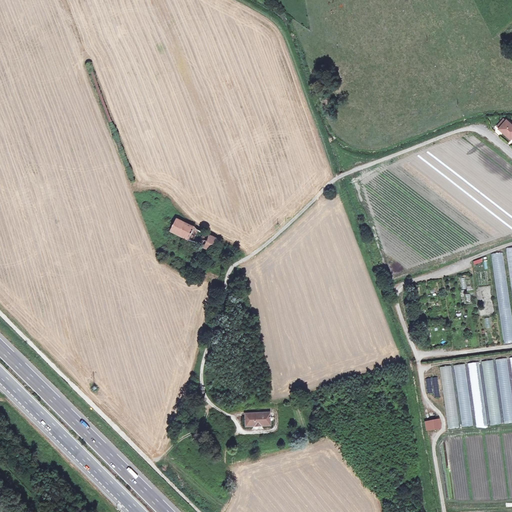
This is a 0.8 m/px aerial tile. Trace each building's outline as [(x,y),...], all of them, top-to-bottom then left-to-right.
[(502,121),(497,126),(509,137),(511,133),(511,125),(507,121),(505,123),(502,121)] [(174,198),(151,186),(146,196),(170,207),(174,198)] [(206,234),(176,220),(171,231),(209,250),(212,244),(215,245),(218,240),(208,235),(208,234),(207,233),(206,234)] [(511,342),(511,321),(503,253),(491,254),(503,344),(511,342)] [(511,423),(511,397),(507,358),(496,359),(504,424),(511,423)] [(494,360),(482,361),(489,426),(501,424),(494,360)] [(468,363),(475,427),(485,426),(478,362),(468,363)] [(454,365),(461,427),(472,426),(466,364),(454,365)] [(452,366),(440,367),(447,430),(459,429),(452,366)] [(270,413),(245,414),(246,427),(255,426),(255,424),(261,424),(261,426),(270,426),(270,413)] [(439,419),(425,422),(426,430),(441,428),(439,419)]
